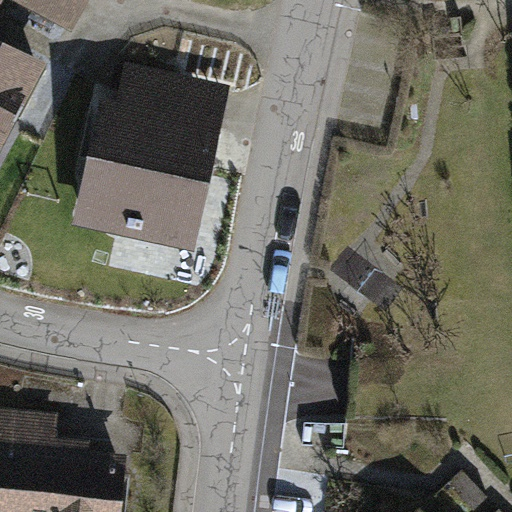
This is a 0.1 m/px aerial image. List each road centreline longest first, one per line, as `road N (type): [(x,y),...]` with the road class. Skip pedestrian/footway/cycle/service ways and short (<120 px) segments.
road 1 (residential): [(316,0),(239,362)]
road 2 (residential): [(239,362),(0,316)]
road 3 (unknown): [(312,16),(217,20),(147,0)]
road 4 (residential): [(239,362),(225,511)]
